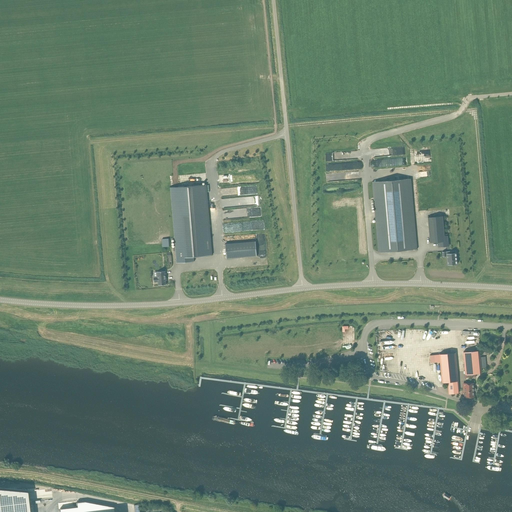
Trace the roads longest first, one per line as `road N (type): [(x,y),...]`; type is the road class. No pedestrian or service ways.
road 1 (unclassified): [(302,288),(125,305),(0,299)]
road 2 (unclassified): [(302,288),(273,0)]
road 3 (unclassified): [(511,288),(302,288)]
